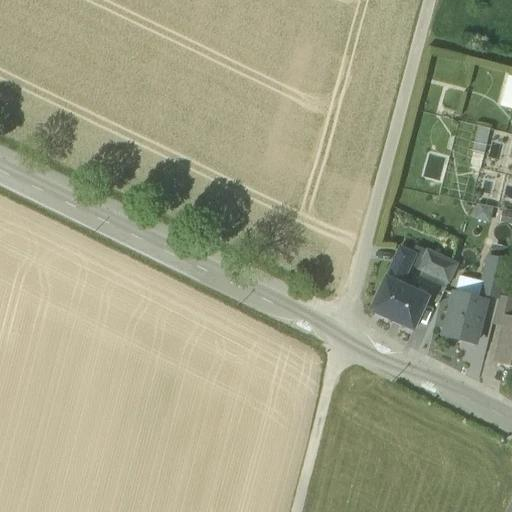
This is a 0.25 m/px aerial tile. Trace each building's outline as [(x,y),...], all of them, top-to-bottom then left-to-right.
[(415,255),(400,249),(371,311),(413,330),(428,298),(401,286),(413,261),(415,255)] [(456,265),(427,251),(419,270),(448,283),(456,265)] [(508,263),(489,258),(483,282),(480,293),(499,298),(508,263)] [(483,282),(459,276),(454,294),(479,300),(480,293),(483,282)] [(479,300),(454,294),(444,336),(475,344),(485,302),(479,300)] [(511,313),(511,301),(499,298),(493,323),(508,326),(510,320),(511,313)] [(511,320),(510,320),(508,326),(503,345),(500,344),(495,363),(511,367),(511,320)]
